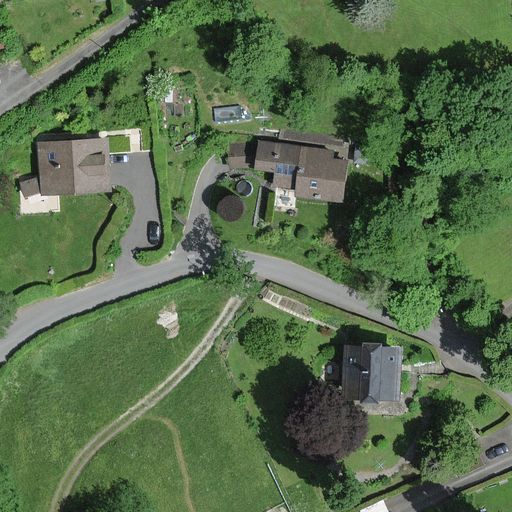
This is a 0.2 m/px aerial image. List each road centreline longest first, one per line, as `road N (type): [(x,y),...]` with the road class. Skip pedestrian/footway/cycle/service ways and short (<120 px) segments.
road 1 (residential): [(462,354),(437,334),(285,271),(221,258),(90,292),(25,325),(0,348)]
road 2 (track): [(60,511),(96,443),(194,359),(256,263)]
road 3 (residential): [(462,354),(468,329),(426,252),(425,221),(439,195),(511,147)]
